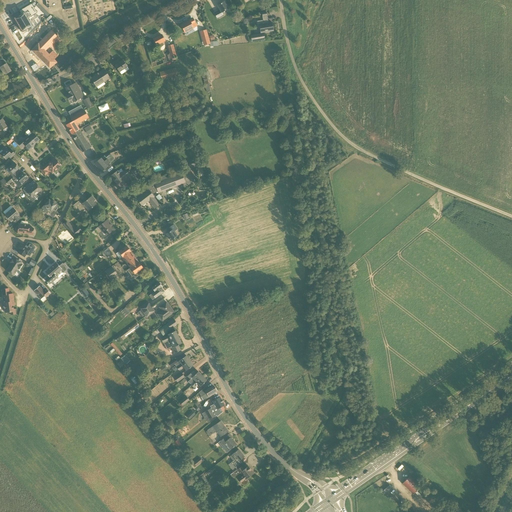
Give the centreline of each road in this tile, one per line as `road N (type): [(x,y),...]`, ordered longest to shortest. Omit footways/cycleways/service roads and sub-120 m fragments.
road 1 (tertiary): [(306,478),(283,464),(236,404),(171,280),(84,165)]
road 2 (unclassified): [(511,217),(349,145),(296,74),(280,0)]
road 3 (primary): [(332,498),(511,375)]
road 4 (residential): [(38,90),(189,0)]
